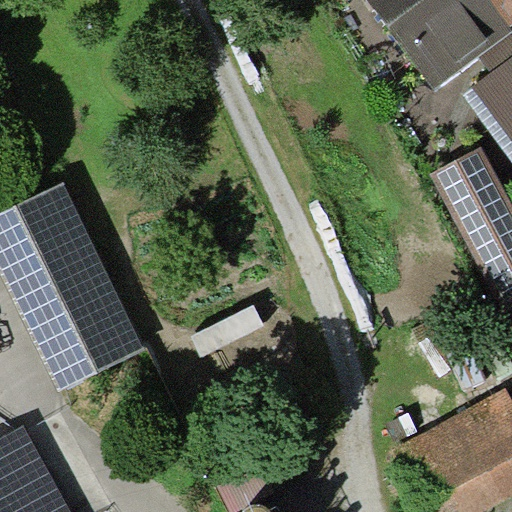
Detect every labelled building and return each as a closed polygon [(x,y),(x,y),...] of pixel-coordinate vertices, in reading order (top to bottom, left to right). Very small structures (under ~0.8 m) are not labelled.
[(511,0),(370,0),(435,86),(511,28),(511,0)] [(511,212),(480,152),(435,176),(509,317),(511,315),(511,34),(476,60),(484,73),(464,87),(511,153),(511,212)] [(64,191),(0,222),(0,258),(64,387),(143,348),(64,191)] [(394,449),(426,511),(477,511),(511,494),(511,404),(506,392),(394,449)] [(0,511),(67,511),(25,433),(0,445),(0,511)]
